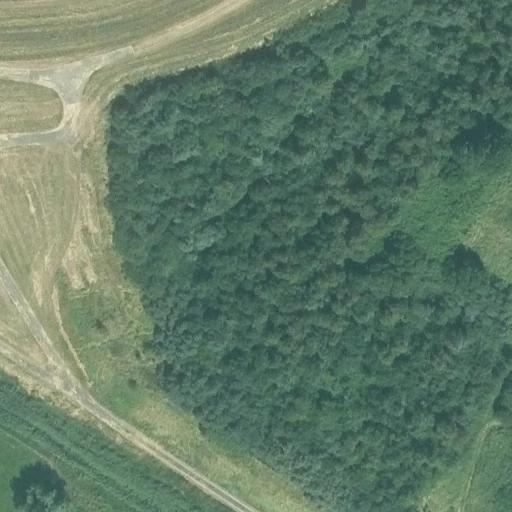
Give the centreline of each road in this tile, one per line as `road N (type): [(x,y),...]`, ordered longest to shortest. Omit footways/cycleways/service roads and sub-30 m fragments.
road 1 (track): [(252,511),(0,341)]
road 2 (track): [(0,264),(70,390)]
